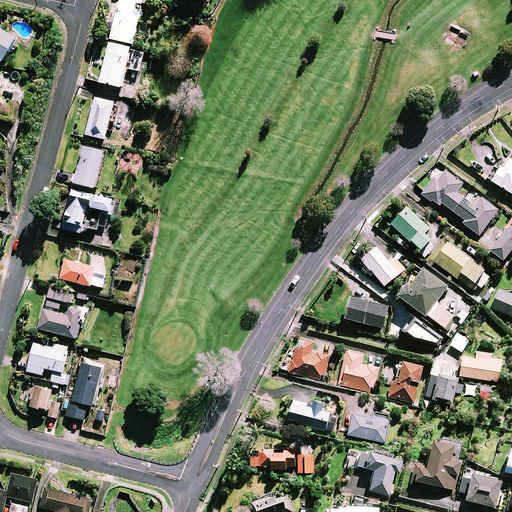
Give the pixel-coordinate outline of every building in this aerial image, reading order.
[(143,0),(127,0),(127,3),(120,1),(110,41),(134,47),(141,19),(139,19),(143,0)] [(0,63),(3,66),(18,42),(3,31),(3,14),(0,14),(0,63)] [(145,56),(110,46),(99,85),(121,92),(127,71),(140,75),(145,56)] [(119,107),(96,100),(86,137),(106,143),(112,120),(116,121),(119,107)] [(106,153),(84,147),(74,186),(96,192),(106,153)] [(511,160),(511,161),(507,159),(501,169),(497,167),(489,181),(511,194),(511,160)] [(463,183),(440,166),(436,171),(431,168),(427,174),(433,178),(421,194),(438,206),(440,203),(463,220),(461,223),(478,235),(497,209),(481,197),(474,206),(456,192),(463,183)] [(83,233),(88,230),(97,233),(101,218),(102,214),(113,216),(116,203),(73,192),(62,231),(82,236),(83,233)] [(418,251),(429,239),(423,234),(428,228),(405,207),(389,224),(418,251)] [(511,246),(511,220),(509,218),(484,249),(500,261),(511,246)] [(482,271),(445,242),(431,259),(469,288),(482,271)] [(387,262),(375,247),(359,260),(368,271),(370,270),(383,286),(404,269),(393,257),(387,262)] [(66,262),(61,281),(92,289),(92,287),(102,290),(105,278),(95,276),(97,270),(66,262)] [(408,285),(404,283),(395,295),(425,317),(428,316),(447,331),(453,323),(450,321),(453,317),(437,305),(436,301),(446,287),(419,269),(408,285)] [(75,295),(51,289),(47,308),(60,311),(62,303),(72,305),(75,295)] [(511,295),(497,290),(490,308),(511,316),(511,295)] [(89,295),(78,293),(76,301),(87,304),(89,295)] [(387,307),(349,297),(343,318),(381,328),(387,307)] [(83,313),(70,310),(68,317),(44,310),(38,331),(79,342),(83,328),(80,327),(83,313)] [(443,337),(414,317),(409,323),(407,321),(400,329),(413,341),(437,346),(443,337)] [(468,341),(457,333),(450,345),(461,352),(468,341)] [(313,343),(302,340),(301,349),(292,347),(287,372),(319,380),(320,374),(324,375),(329,356),(310,352),(313,343)] [(64,374),(69,354),(34,346),(28,373),(44,377),(45,370),(54,372),(52,383),(65,386),(67,374),(64,374)] [(362,355),(345,351),(337,385),(372,393),(377,368),(360,364),(362,355)] [(489,354),(475,352),(474,358),(460,356),(457,376),(497,381),(500,359),(489,357),(489,354)] [(421,366),(400,361),(397,379),(391,377),(387,397),(413,403),(421,366)] [(104,371),(82,366),(74,401),(72,400),(67,418),(85,422),(88,407),(94,409),(104,371)] [(463,383),(429,375),(424,398),(451,404),(454,392),(460,394),(463,383)] [(51,392),(34,389),(30,410),(47,413),(51,392)] [(321,403),(311,400),(310,405),(290,400),(285,419),(299,422),(298,424),(324,430),(328,412),(320,410),(321,403)] [(61,406),(52,403),(49,418),(57,420),(61,406)] [(106,413),(99,412),(96,421),(104,423),(106,413)] [(389,415),(374,412),(373,418),(351,413),(346,435),(384,442),(389,415)] [(451,445),(430,440),(424,465),(414,463),(410,483),(416,485),(417,481),(453,489),(459,462),(448,459),(451,445)] [(272,470),(272,467),(313,468),(314,454),(293,454),(294,448),(286,448),(286,445),(270,444),(270,448),(258,448),(258,455),(250,455),(250,465),(268,465),(268,470),(272,470)] [(511,449),(508,449),(502,471),(511,473),(511,449)] [(400,463),(359,454),(356,467),(372,471),(368,485),(367,492),(373,493),(387,497),(392,474),(398,475),(400,463)] [(501,480),(471,473),(470,479),(461,477),(457,491),(466,493),(464,500),(498,508),(500,498),(497,497),(501,480)] [(6,497),(30,503),(36,481),(11,475),(6,492),(0,490),(0,511),(26,511),(27,508),(11,504),(10,507),(3,505),(6,497)] [(87,511),(90,500),(42,488),(37,507),(54,511),(53,511),(87,511)] [(267,496),(261,498),(260,496),(252,499),(253,501),(248,503),(251,511),(291,511),(285,496),(279,498),(277,493),(276,490),(266,494),(267,496)]
